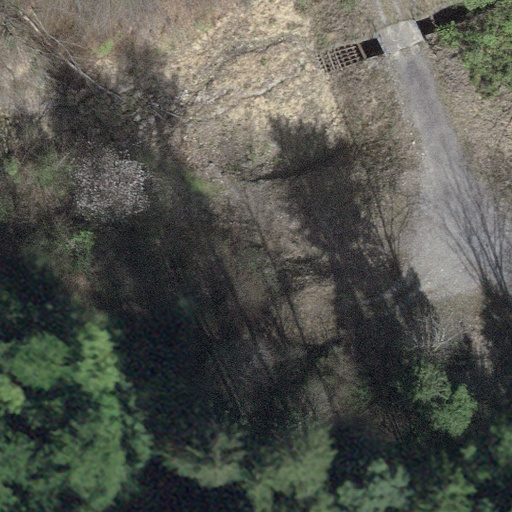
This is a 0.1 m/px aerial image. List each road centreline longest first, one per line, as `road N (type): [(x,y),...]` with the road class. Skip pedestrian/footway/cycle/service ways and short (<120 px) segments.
road 1 (track): [(0,266),(119,317),(202,336),(310,329),(390,313),(499,264)]
road 2 (track): [(511,273),(447,197),(410,49),(387,0)]
